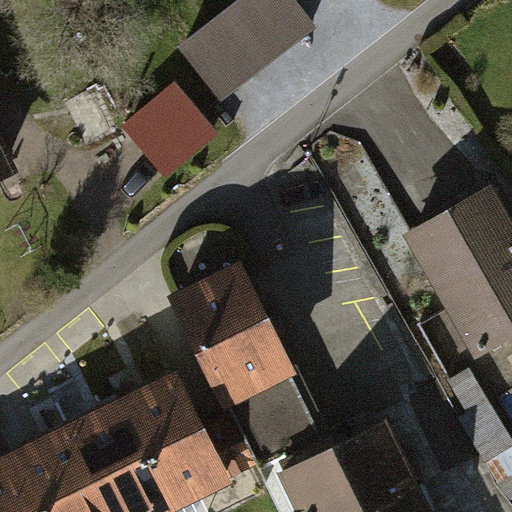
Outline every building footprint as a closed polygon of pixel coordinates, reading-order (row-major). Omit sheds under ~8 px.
[(292,0),(238,0),(178,47),(218,99),(313,26),(292,0)] [(172,82),(121,127),(166,178),(217,133),(172,82)] [(0,176),(16,169),(0,135),(0,176)] [(511,233),(484,184),(399,232),(469,357),(511,333),(511,233)] [(236,258),(166,291),(220,404),(290,371),(236,258)] [(175,369),(120,394),(172,506),(227,481),(175,369)] [(120,394),(65,420),(108,511),(160,511),(172,506),(120,394)] [(434,511),(388,418),(282,470),(300,506),(288,511),(434,511)] [(108,511),(65,420),(10,445),(41,511),(108,511)] [(41,511),(10,445),(0,450),(0,511),(41,511)]
